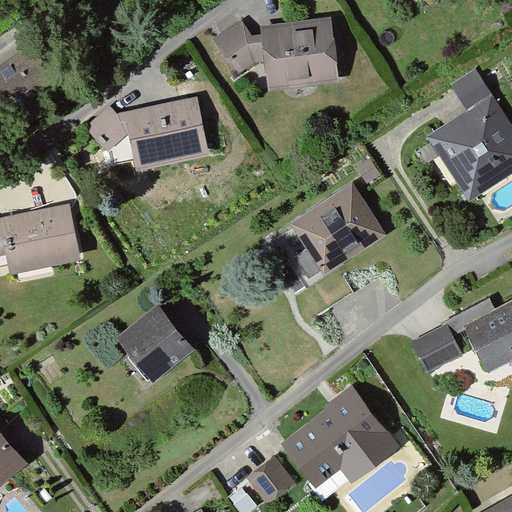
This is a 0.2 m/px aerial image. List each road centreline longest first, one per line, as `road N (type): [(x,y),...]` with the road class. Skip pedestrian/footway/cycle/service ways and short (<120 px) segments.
road 1 (residential): [(145,511),(438,282),(511,240)]
road 2 (residential): [(0,168),(229,0)]
